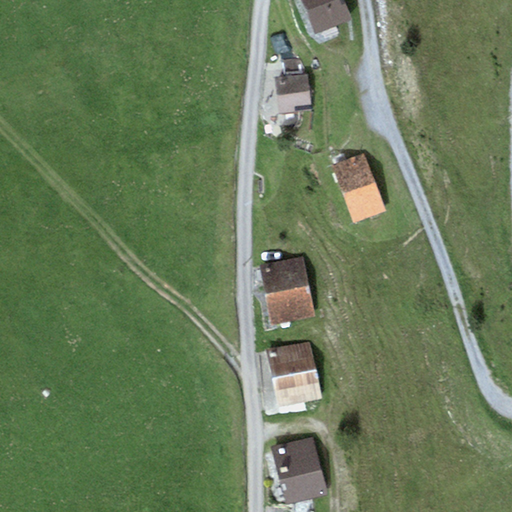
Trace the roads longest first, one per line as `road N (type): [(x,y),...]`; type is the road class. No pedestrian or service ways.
road 1 (unclassified): [(255,511),(243,269),(262,0)]
road 2 (track): [(365,0),(387,120),(481,374),(511,407)]
road 3 (track): [(250,373),(139,271),(67,190),(45,178),(0,179)]
road 4 (track): [(255,430),(310,426),(324,436),(333,511)]
